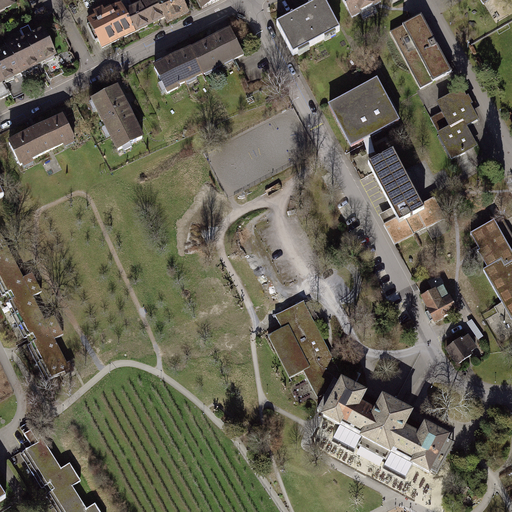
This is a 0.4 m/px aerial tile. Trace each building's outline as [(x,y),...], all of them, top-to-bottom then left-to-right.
[(0,0),(0,9),(12,3),(10,0),(0,0)] [(128,0),(121,4),(136,34),(165,19),(155,0),(146,0),(132,7),(128,0)] [(155,0),(165,19),(168,25),(190,14),(183,0),(155,0)] [(198,0),(203,8),(218,0),(198,0)] [(323,0),(276,26),(293,56),(298,53),(297,50),(307,45),(308,47),(325,38),(324,36),(332,31),(334,34),(339,31),(323,0)] [(379,0),(342,0),(352,17),(381,2),(379,0)] [(96,17),(88,21),(103,51),(136,34),(121,4),(103,13),(102,11),(94,14),(96,17)] [(421,16),(390,33),(420,88),(451,72),(421,16)] [(57,57),(43,30),(33,36),(28,26),(20,30),(25,39),(38,64),(45,60),(46,63),(57,57)] [(231,29),(190,49),(203,77),(245,57),(231,29)] [(38,64),(25,39),(8,48),(21,73),(38,64)] [(21,73),(8,48),(0,51),(0,75),(10,95),(28,86),(21,73)] [(190,49),(154,68),(168,96),(181,90),(180,88),(203,77),(190,49)] [(0,100),(10,95),(0,75),(0,100)] [(379,80),(329,106),(353,150),(401,123),(379,80)] [(117,88),(92,100),(117,150),(142,138),(117,88)] [(464,91),(438,104),(443,114),(433,119),(440,133),(438,135),(451,160),(477,147),(467,128),(480,121),(464,91)] [(63,115),(8,143),(20,168),(24,166),(25,170),(35,165),(33,162),(64,146),(66,149),(76,144),(75,141),(76,141),(63,115)] [(393,152),(368,166),(392,209),(381,216),(385,225),(383,225),(396,248),(447,219),(434,196),(421,204),(393,152)] [(494,220),(471,233),(480,249),(477,251),(487,268),(483,271),(511,321),(511,235),(509,230),(501,234),(494,220)] [(3,236),(0,237),(0,287),(49,381),(71,370),(56,340),(65,336),(55,317),(46,321),(34,298),(43,293),(33,274),(25,279),(3,236)] [(443,287),(422,298),(435,322),(456,311),(443,287)] [(324,415),(342,380),(344,380),(303,302),(275,317),(282,330),(268,337),(290,378),(303,371),(317,398),(324,395),(325,395),(317,411),(324,415)] [(460,339),(446,350),(457,365),(471,355),(469,353),(474,349),(466,339),(462,341),(460,339)] [(365,393),(342,380),(324,415),(323,417),(340,426),(333,439),(354,450),(358,444),(387,460),(384,466),(406,477),(412,464),(429,473),(430,471),(437,474),(453,443),(446,440),(448,437),(425,425),(420,434),(405,426),(412,413),(383,397),(375,411),(360,403),(365,393)] [(61,469),(35,428),(24,435),(27,440),(25,442),(29,448),(21,454),(57,511),(100,511),(95,504),(87,509),(73,487),(81,482),(70,463),(61,469)]
